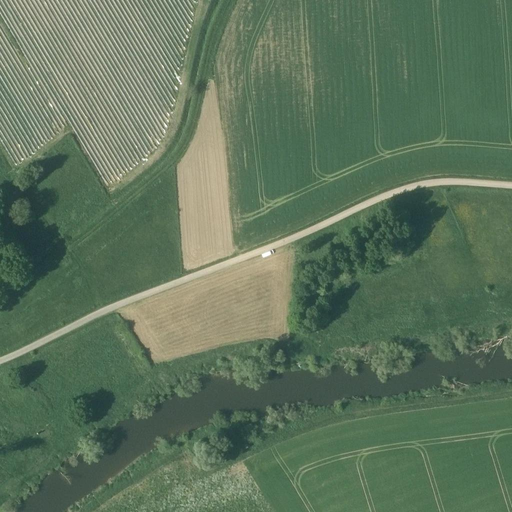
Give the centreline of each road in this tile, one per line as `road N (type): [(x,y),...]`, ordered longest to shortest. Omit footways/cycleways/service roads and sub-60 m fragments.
road 1 (unclassified): [(0,362),(370,202),(434,184),(511,185)]
road 2 (track): [(0,304),(169,163),(210,114),(248,0)]
road 3 (track): [(258,455),(299,433),(511,395)]
